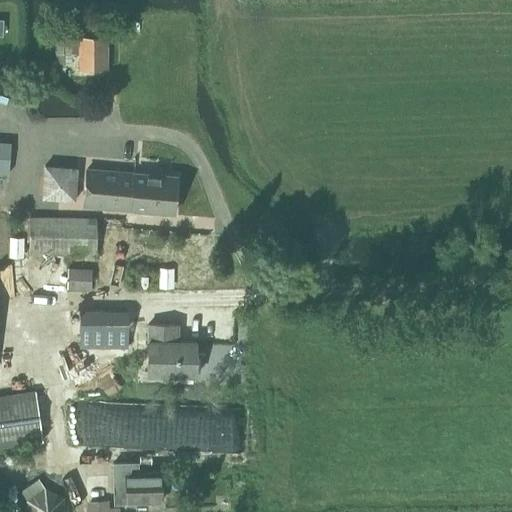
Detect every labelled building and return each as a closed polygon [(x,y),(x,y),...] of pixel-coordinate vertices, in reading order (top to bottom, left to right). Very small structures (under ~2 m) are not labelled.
[(107,37),(103,37),(103,29),(92,29),(92,37),(56,37),(56,54),(81,54),(81,71),(107,71),(107,37)] [(0,172),(10,174),(12,143),(0,142),(0,172)] [(75,200),(78,168),(46,166),(43,198),(75,200)] [(131,209),(133,173),(86,170),(84,205),(131,209)] [(174,213),(177,177),(133,173),(131,209),(174,213)] [(95,254),(95,218),(30,217),(29,253),(95,254)] [(92,290),(92,268),(68,268),(67,290),(92,290)] [(128,348),(128,311),(80,310),(80,347),(128,348)] [(178,341),(178,325),(148,325),(148,375),(196,376),(196,342),(178,341)] [(0,448),(43,442),(36,390),(0,395),(0,448)] [(162,503),(162,471),(138,471),(138,462),(112,462),(113,503),(162,503)]
